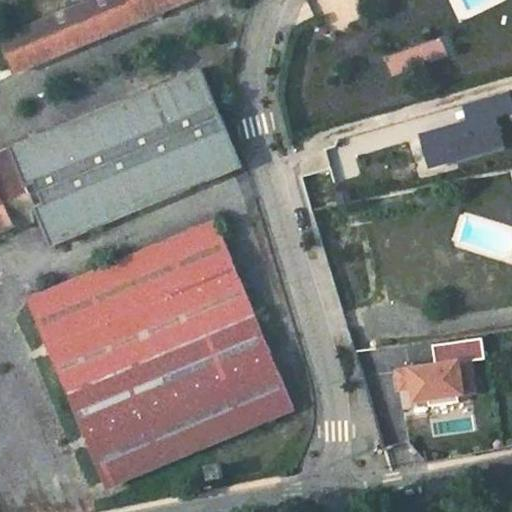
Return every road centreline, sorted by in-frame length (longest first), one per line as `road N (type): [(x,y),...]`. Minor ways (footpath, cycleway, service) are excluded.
road 1 (residential): [(333,488),(339,438),(332,384),(256,123),(255,41),(273,0)]
road 2 (unknown): [(0,314),(80,274),(241,220),(277,195)]
road 3 (unknown): [(0,335),(84,511)]
road 4 (residential): [(511,470),(416,486),(333,488)]
